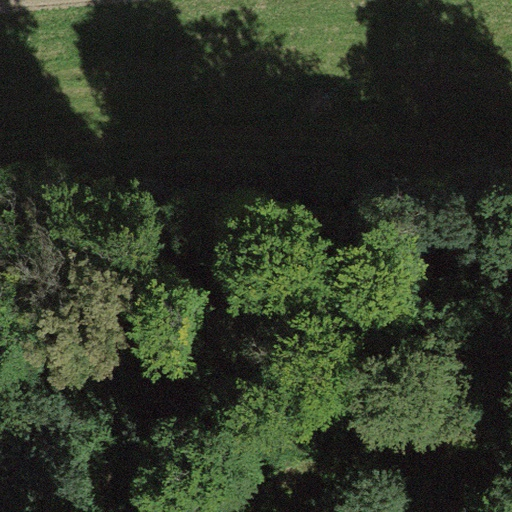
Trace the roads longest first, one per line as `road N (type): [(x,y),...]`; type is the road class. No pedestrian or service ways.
road 1 (track): [(0,177),(129,157),(511,170)]
road 2 (track): [(267,511),(402,460),(511,446)]
